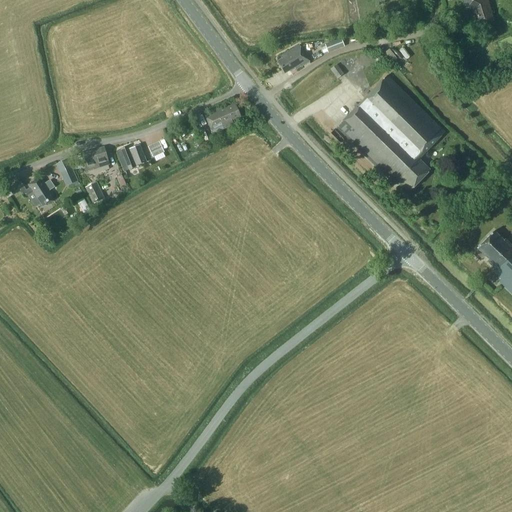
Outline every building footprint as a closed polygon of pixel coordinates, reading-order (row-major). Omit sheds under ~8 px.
[(494,21),(487,0),(463,0),(467,10),(471,9),(476,26),(494,21)] [(344,47),(341,39),(325,45),(326,48),(328,53),(344,47)] [(309,62),(299,46),(281,57),(282,59),(278,62),(285,74),(295,68),(296,70),(309,62)] [(457,74),(469,68),(457,47),(446,53),(457,74)] [(391,61),(388,57),(382,62),(385,66),(391,61)] [(344,75),(337,65),(330,70),(338,79),(344,75)] [(430,171),(419,160),(445,133),(387,76),(336,128),(394,185),(398,180),(409,192),(430,171)] [(241,117),(234,103),(226,107),(225,106),(219,109),(218,108),(204,114),(214,134),(233,125),(232,121),(241,117)] [(164,153),(159,142),(148,147),(153,158),(164,153)] [(136,167),(146,163),(140,146),(129,149),(128,147),(120,150),(116,152),(124,172),(136,167)] [(109,165),(104,148),(81,155),(86,172),(109,165)] [(53,175),(61,173),(58,161),(50,163),(53,175)] [(79,185),(72,168),(63,172),(71,189),(79,185)] [(121,175),(116,177),(121,187),(126,185),(121,175)] [(24,188),(20,181),(8,189),(13,196),(20,191),(25,198),(33,192),(41,204),(44,202),(46,205),(53,200),(51,198),(53,196),(50,190),(54,188),(49,180),(45,183),(41,177),(28,186),(30,188),(26,190),(25,188),(24,188)] [(92,205),(103,200),(96,184),(85,189),(92,205)] [(511,246),(505,239),(504,241),(494,232),(477,248),(488,259),(486,261),(496,270),(494,272),(500,278),(498,281),(511,294),(511,246)]
